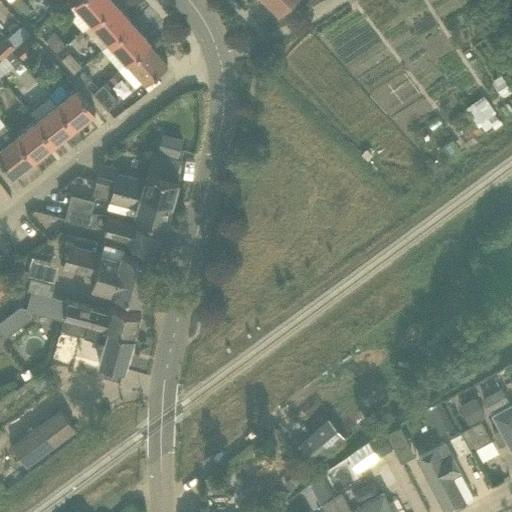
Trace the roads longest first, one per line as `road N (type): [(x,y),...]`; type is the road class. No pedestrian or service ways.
road 1 (unclassified): [(161,511),(163,396),(227,109),(218,54)]
road 2 (residential): [(218,54),(0,222)]
